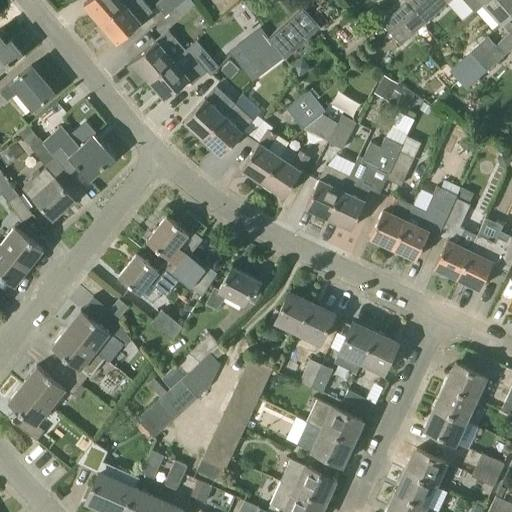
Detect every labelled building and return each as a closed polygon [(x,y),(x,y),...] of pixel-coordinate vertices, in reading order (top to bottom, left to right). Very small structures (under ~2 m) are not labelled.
[(101,23),(124,4),(120,0),(87,0),(84,3),(101,23)] [(152,11),(145,3),(142,0),(128,0),(124,4),(101,23),(117,42),(152,11)] [(166,14),(183,0),(159,0),(157,3),(166,14)] [(181,16),(195,3),(192,0),(184,0),(175,8),(181,16)] [(407,0),(382,23),(392,33),(414,13),(428,0),(407,0)] [(428,0),(414,13),(425,23),(447,3),(450,0),(428,0)] [(450,0),(447,3),(463,20),(475,9),(483,2),(484,3),(485,2),(487,0),(450,0)] [(511,0),(487,0),(485,2),(501,20),(500,21),(501,22),(511,11),(511,0)] [(286,58),(321,26),(302,5),(270,35),(286,58)] [(270,41),(259,28),(230,52),(239,64),(270,41)] [(185,49),(175,38),(168,30),(133,60),(149,79),(173,58),(185,49)] [(11,39),(6,42),(0,34),(0,69),(21,52),(11,39)] [(479,60),(496,45),(487,36),(470,51),(479,60)] [(173,58),(149,79),(166,98),(189,77),(192,81),(207,68),(211,72),(220,63),(206,48),(197,39),(185,49),(173,58)] [(281,56),(270,41),(239,64),(252,80),(281,56)] [(487,70),(505,54),(496,45),(479,60),(487,70)] [(303,55),(291,63),(298,76),(312,68),(303,55)] [(236,64),(230,57),(223,64),(229,71),(236,64)] [(479,60),(457,82),(465,91),(487,70),(479,60)] [(32,64),(0,91),(7,99),(18,90),(33,109),(54,92),(44,79),(42,80),(31,66),(32,65),(32,64)] [(390,97),(391,96),(394,90),(402,95),(405,88),(397,84),(398,83),(384,76),(376,89),(390,97)] [(219,114),(221,112),(235,100),(217,84),(201,102),(184,120),(200,135),(219,114)] [(405,88),(402,95),(399,100),(397,103),(407,108),(415,93),(405,88)] [(322,112),(326,110),(310,89),(287,108),(304,128),(324,114),(324,115),(325,114),(322,112)] [(244,129),(252,134),(264,118),(257,113),(263,108),(243,92),(235,100),(221,112),(219,114),(200,135),(222,154),(244,129)] [(337,122),(324,115),(324,114),(304,128),(304,129),(312,132),(327,140),(337,122)] [(343,148),(357,122),(343,114),(338,122),(337,122),(327,140),(343,148)] [(289,142),(277,134),(270,129),(273,124),(264,118),(252,134),(258,138),(240,165),(263,181),(288,144),(289,142)] [(362,149),(372,126),(360,121),(350,144),(362,149)] [(30,144),(39,137),(30,125),(21,133),(30,144)] [(43,141),(52,152),(60,145),(71,156),(70,157),(90,179),(114,156),(94,133),(80,145),(61,125),(43,141)] [(52,152),(43,141),(39,137),(30,144),(43,161),(52,152)] [(386,177),(399,151),(401,145),(385,137),(380,147),(370,142),(363,157),(359,155),(350,175),(349,174),(328,217),(352,228),(369,189),(379,193),(386,177)] [(301,150),(299,151),(288,144),(263,181),(284,195),(310,156),(301,150)] [(347,172),(353,162),(335,151),(329,161),(347,172)] [(386,177),(402,184),(414,158),(399,151),(386,177)] [(328,217),(349,174),(326,164),(306,206),(328,217)] [(52,217),(74,197),(45,166),(22,188),(32,199),(34,197),(52,217)] [(12,185),(2,193),(8,201),(22,221),(33,214),(18,193),(12,185)] [(433,221),(442,225),(455,197),(457,194),(441,187),(437,185),(418,225),(406,219),(392,247),(416,258),(433,221)] [(462,186),(457,197),(469,203),(474,192),(462,186)] [(392,247),(406,219),(393,213),(400,198),(390,193),(370,236),(392,247)] [(457,197),(455,197),(442,225),(452,230),(434,266),(457,277),(471,249),(470,249),(458,243),(465,228),(460,226),(470,204),(469,203),(457,197)] [(215,275),(206,267),(178,245),(189,232),(166,215),(146,240),(169,258),(164,264),(180,278),(202,295),(215,275)] [(0,244),(29,266),(43,248),(15,226),(0,244)] [(511,259),(511,234),(509,233),(506,240),(497,235),(494,241),(477,233),(470,249),(471,249),(457,277),(480,288),(492,262),(507,270),(511,259)] [(0,273),(14,285),(29,266),(0,244),(0,273)] [(180,278),(164,264),(159,271),(136,253),(119,275),(140,292),(150,280),(167,294),(180,278)] [(244,303),(257,279),(232,265),(219,289),(215,287),(207,302),(218,308),(226,294),(244,303)] [(298,331),(312,301),(289,291),(276,320),(298,331)] [(119,298),(110,309),(119,316),(128,304),(119,298)] [(312,301),(298,331),(320,341),(334,312),(312,301)] [(81,309),(67,327),(95,350),(109,331),(99,323),(81,309)] [(110,309),(99,323),(109,331),(126,344),(131,339),(115,320),(119,316),(110,309)] [(152,323),(174,339),(184,325),(162,309),(152,323)] [(362,361),(375,331),(353,321),(339,350),(362,361)] [(81,368),(95,350),(67,327),(52,346),(69,359),(61,368),(81,384),(88,374),(81,368)] [(375,331),(362,361),(384,371),(397,342),(375,331)] [(189,352),(200,361),(219,343),(210,333),(189,352)] [(185,375),(200,361),(189,352),(174,366),(185,375)] [(244,369),(267,380),(272,369),(249,358),(244,369)] [(311,386),(321,363),(310,358),(300,381),(311,386)] [(445,384),(475,398),(485,375),(456,362),(445,384)] [(321,363),(311,386),(323,392),(333,369),(321,363)] [(81,384),(61,368),(54,377),(37,364),(23,383),(51,405),(65,387),(73,393),(81,384)] [(174,366),(162,377),(171,388),(181,379),(185,375),(174,366)] [(262,391),(267,380),(244,369),(239,380),(262,391)] [(171,388),(170,389),(186,407),(197,397),(181,379),(171,388)] [(256,402),(262,391),(239,380),(234,391),(256,402)] [(36,423),(51,405),(23,383),(8,401),(24,414),(17,424),(37,439),(44,430),(36,423)] [(465,420),(475,398),(445,384),(435,406),(465,420)] [(511,415),(511,387),(501,410),(511,415)] [(175,417),(186,407),(170,389),(167,391),(159,399),(175,417)] [(343,401),(366,412),(371,400),(348,390),(343,401)] [(251,413),(256,402),(234,391),(228,402),(251,413)] [(307,421),(352,441),(362,419),(318,398),(307,421)] [(165,426),(175,417),(159,399),(149,408),(165,426)] [(246,424),(251,413),(228,402),(223,414),(246,424)] [(454,442),(465,420),(435,406),(425,428),(454,442)] [(154,436),(165,426),(149,408),(137,418),(154,436)] [(241,435),(246,424),(223,414),(218,425),(241,435)] [(342,464),(352,441),(307,421),(297,443),(342,464)] [(235,447),(241,435),(218,425),(213,436),(235,447)] [(230,458),(235,447),(213,436),(207,447),(230,458)] [(105,447),(93,439),(77,462),(95,470),(105,447)] [(225,469),(230,458),(207,447),(202,458),(225,469)] [(406,470),(435,484),(445,461),(416,448),(406,470)] [(153,479),(164,455),(151,449),(140,473),(153,479)] [(499,474),(504,463),(482,452),(476,464),(499,474)] [(220,480),(225,469),(202,458),(197,469),(220,480)] [(280,480),(325,500),(335,478),(291,458),(280,480)] [(175,460),(164,484),(176,489),(187,465),(175,460)] [(111,511),(123,511),(135,487),(139,478),(103,462),(98,472),(99,472),(86,501),(111,511)] [(494,486),(499,474),(476,464),(471,475),(494,486)] [(425,506),(435,484),(406,470),(396,492),(425,506)] [(290,511),(319,511),(325,500),(280,480),(270,502),(290,511)] [(204,481),(196,497),(205,501),(212,485),(204,481)] [(151,511),(158,497),(135,487),(123,511),(151,511)] [(422,511),(425,506),(396,492),(386,511),(422,511)] [(501,511),(511,511),(511,503),(496,496),(490,507),(501,511)] [(158,497),(151,511),(180,511),(183,508),(158,497)] [(240,511),(256,511),(259,506),(244,500),(239,511),(240,511)] [(481,511),(484,506),(475,502),(470,511),(481,511)]
